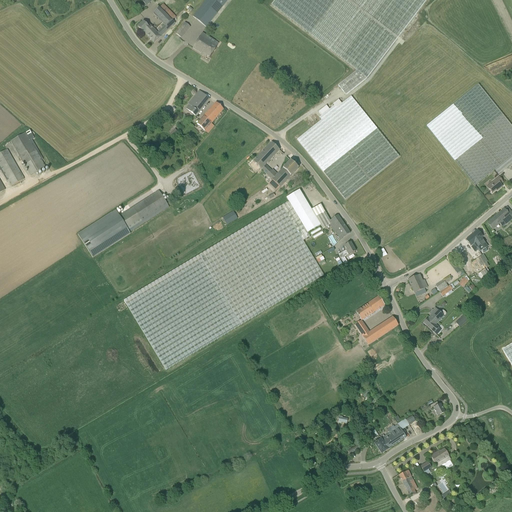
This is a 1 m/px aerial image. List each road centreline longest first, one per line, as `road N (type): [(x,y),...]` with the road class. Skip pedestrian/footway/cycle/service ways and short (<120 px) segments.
road 1 (unclassified): [(384,286),(363,242),(293,151),(158,63),(108,0)]
road 2 (track): [(183,76),(151,121),(0,205)]
road 3 (unclassified): [(384,286),(443,254),(511,193)]
road 4 (unclassified): [(265,511),(339,468),(381,463)]
